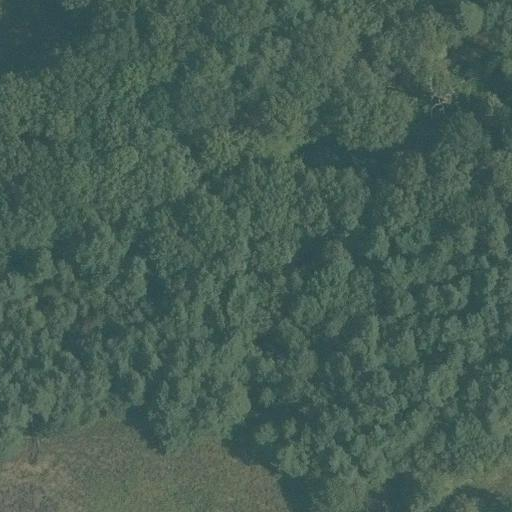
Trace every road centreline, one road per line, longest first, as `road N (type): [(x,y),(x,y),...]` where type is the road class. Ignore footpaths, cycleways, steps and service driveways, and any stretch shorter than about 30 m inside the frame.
road 1 (track): [(0,239),(159,210),(225,191),(247,175),(329,156),(351,155),(366,174)]
road 2 (track): [(366,174),(430,172),(449,155),(511,141)]
